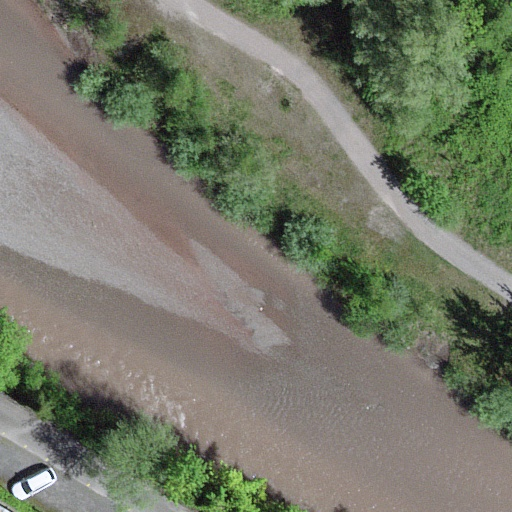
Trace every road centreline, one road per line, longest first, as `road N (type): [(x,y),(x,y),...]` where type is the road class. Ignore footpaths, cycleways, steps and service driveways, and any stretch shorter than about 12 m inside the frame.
road 1 (track): [(168,0),(363,206)]
road 2 (unclassified): [(511,307),(363,206)]
